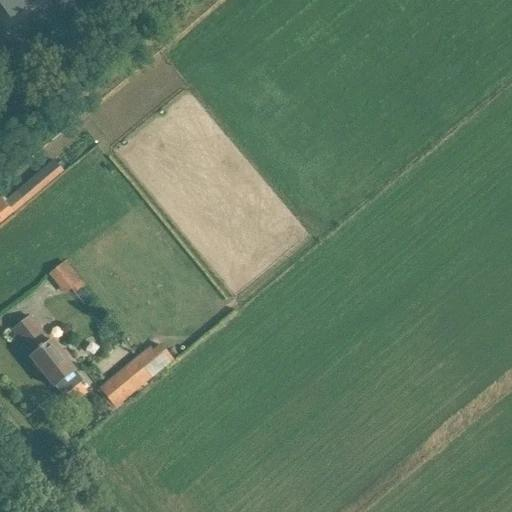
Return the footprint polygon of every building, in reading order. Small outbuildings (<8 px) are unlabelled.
[(0,0),(0,3),(13,20),(39,0),(0,0)] [(17,192),(26,202),(63,172),(54,161),(17,192)] [(0,222),(12,213),(0,197),(0,222)] [(46,272),(65,297),(83,284),(65,259),(46,272)] [(50,343),(30,317),(13,331),(33,356),(31,358),(54,388),(56,387),(63,397),(82,382),(75,373),(76,372),(52,341),(50,343)] [(126,369),(140,387),(166,366),(152,349),(126,369)]
